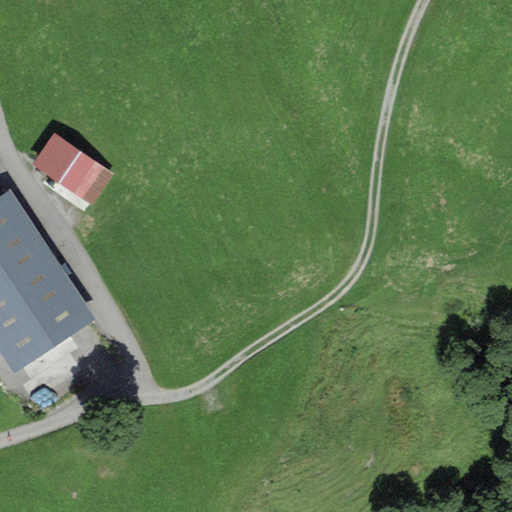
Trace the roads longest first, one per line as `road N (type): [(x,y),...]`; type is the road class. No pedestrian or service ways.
road 1 (track): [(421,0),(391,87),(356,270),(327,300),(188,392)]
road 2 (track): [(0,131),(128,348),(132,381),(114,397)]
